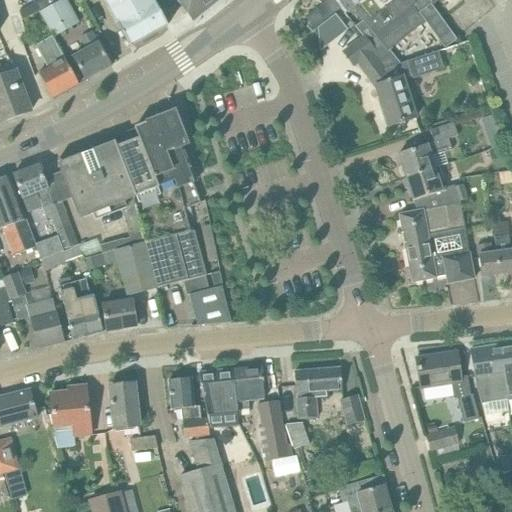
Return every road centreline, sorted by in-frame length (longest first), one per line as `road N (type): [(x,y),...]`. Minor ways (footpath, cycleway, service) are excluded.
road 1 (residential): [(0,374),(89,351),(370,327)]
road 2 (residential): [(370,327),(285,74),(243,14)]
road 3 (tertiary): [(0,158),(180,61),(243,14)]
road 4 (residential): [(423,511),(370,327)]
road 5 (residential): [(370,327),(511,312)]
